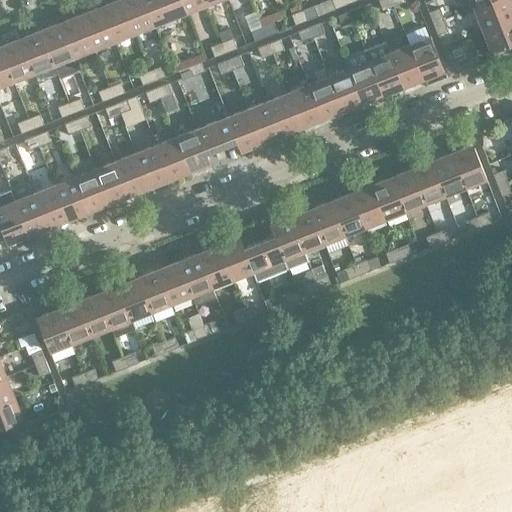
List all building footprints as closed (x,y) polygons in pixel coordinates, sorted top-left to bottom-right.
[(134,31),(121,0),(115,0),(101,6),(114,39),(134,31)] [(145,0),(121,0),(134,31),(154,23),(145,1),(146,0),(145,0)] [(147,0),(146,0),(145,1),(154,23),(186,10),(181,0),(147,0)] [(206,2),(204,0),(181,0),(186,10),(206,2)] [(346,4),(344,0),(331,0),(335,8),(346,4)] [(393,5),(391,0),(378,0),(382,9),(393,5)] [(511,15),(511,7),(509,0),(489,0),(474,6),(482,28),(511,15)] [(313,5),(302,9),(306,20),(317,15),(313,5)] [(114,39),(101,6),(80,14),(93,47),(114,39)] [(364,16),(360,6),(349,11),(353,21),(364,16)] [(438,7),(428,11),(432,23),(443,19),(438,7)] [(306,20),(302,9),(291,14),(295,24),(306,20)] [(353,21),(349,11),(338,15),(342,25),(353,21)] [(93,47),(80,14),(60,22),(73,55),(93,47)] [(511,41),(511,15),(482,28),(495,59),(511,52),(511,45),(511,42),(511,41)] [(447,30),(443,19),(432,23),(437,34),(447,30)] [(273,21),(262,25),(266,36),(277,31),(273,21)] [(73,55),(60,22),(40,30),(53,63),(73,55)] [(324,32),(320,22),(309,26),(313,37),(324,32)] [(266,36),(262,25),(250,30),(254,40),(266,36)] [(313,37),(309,26),(298,31),(302,41),(313,37)] [(53,63),(40,30),(20,38),(33,71),(53,63)] [(441,65),(430,36),(409,44),(422,77),(443,69),(441,65)] [(232,37),(221,41),(225,52),(236,47),(232,37)] [(33,71),(20,38),(0,45),(0,46),(13,79),(33,71)] [(284,48),(280,38),(268,42),(272,53),(284,48)] [(225,52),(221,41),(210,46),(214,56),(225,52)] [(384,41),(364,49),(381,93),(402,85),(389,52),(384,41)] [(272,53),(268,42),(257,47),(261,57),(272,53)] [(422,77),(409,44),(389,52),(402,85),(422,77)] [(0,83),(13,79),(0,46),(0,83)] [(381,93),(364,49),(344,57),(348,68),(361,101),(381,93)] [(243,64),(239,54),(228,59),(232,69),(243,64)] [(232,69),(228,59),(217,63),(221,73),(232,69)] [(200,60),(188,64),(193,74),(204,70),(200,60)] [(193,74),(188,64),(177,69),(181,79),(193,74)] [(160,65),(149,70),(153,80),(164,76),(160,65)] [(361,101),(348,68),(328,76),(341,109),(361,101)] [(153,80),(149,70),(138,74),(142,85),(153,80)] [(341,109),(328,76),(308,84),(321,117),(341,109)] [(120,81),(109,86),(113,96),(124,92),(120,81)] [(171,93),(167,82),(156,87),(160,97),(171,93)] [(321,117),(308,84),(288,92),(301,125),(321,117)] [(113,96),(109,86),(97,90),(102,101),(113,96)] [(160,97),(156,87),(145,91),(149,102),(160,97)] [(301,125),(288,92),(267,100),(280,133),(301,125)] [(79,97),(68,102),(72,112),(84,108),(79,97)] [(131,109),(127,98),(115,103),(120,113),(131,109)] [(280,133),(267,100),(247,108),(260,141),(280,133)] [(72,112),(68,102),(57,106),(61,117),(72,112)] [(120,113),(115,103),(104,107),(108,118),(120,113)] [(260,141),(247,108),(227,116),(236,138),(235,138),(239,149),(260,141)] [(39,113),(28,118),(32,128),(43,124),(39,113)] [(90,125),(86,114),(75,119),(79,129),(90,125)] [(236,138),(227,116),(195,128),(204,150),(205,150),(235,138),(236,138)] [(32,128),(28,118),(17,122),(21,133),(32,128)] [(79,129),(75,119),(64,123),(68,134),(79,129)] [(204,150),(195,128),(175,136),(188,169),(209,161),(205,150),(204,150)] [(50,141),(46,130),(35,135),(39,145),(50,141)] [(39,145),(35,135),(24,139),(28,150),(39,145)] [(188,169),(175,136),(155,144),(168,177),(188,169)] [(168,177),(155,144),(135,152),(148,185),(168,177)] [(485,177),(472,144),(451,152),(464,185),(485,177)] [(0,160),(10,157),(6,146),(0,148),(0,160)] [(148,185),(135,152),(115,160),(128,193),(148,185)] [(464,185),(451,152),(431,160),(444,193),(464,185)] [(128,193),(115,160),(95,168),(108,201),(128,193)] [(444,193),(431,160),(411,168),(424,201),(444,193)] [(108,201),(95,168),(74,176),(87,209),(108,201)] [(424,201),(411,168),(391,176),(404,209),(424,201)] [(502,169),(492,173),(497,184),(507,180),(502,169)] [(87,209),(74,176),(54,184),(67,217),(87,209)] [(404,209),(391,176),(371,184),(384,217),(404,209)] [(511,191),(507,180),(497,184),(501,195),(511,191)] [(67,217),(54,184),(34,192),(47,225),(67,217)] [(384,217),(371,184),(351,192),(364,225),(384,217)] [(47,225),(34,192),(14,200),(27,233),(47,225)] [(364,225),(351,192),(331,200),(344,233),(364,225)] [(27,233),(14,200),(0,205),(0,225),(6,241),(27,233)] [(344,233),(331,200),(310,208),(323,241),(344,233)] [(323,241),(310,208),(290,216),(303,249),(323,241)] [(488,211),(477,216),(481,226),(492,222),(488,211)] [(274,235),(287,268),(308,260),(303,249),(290,216),(269,224),(273,235),(274,235)] [(481,226),(477,216),(465,220),(469,231),(481,226)] [(448,227),(436,232),(440,242),(452,238),(448,227)] [(440,242),(436,232),(425,236),(429,246),(440,242)] [(273,235),(243,247),(242,247),(251,269),(256,280),(287,268),(274,235),(273,235)] [(239,236),(218,244),(231,277),(251,269),(242,247),(243,247),(239,236)] [(407,243),(396,248),(400,258),(411,253),(407,243)] [(231,277),(218,244),(198,252),(211,285),(231,277)] [(400,258),(396,248),(385,252),(389,262),(400,258)] [(215,296),(211,285),(198,252),(178,260),(191,293),(195,304),(215,296)] [(367,259),(356,264),(360,274),(371,269),(367,259)] [(191,293),(178,260),(157,268),(170,301),(191,293)] [(360,274),(356,264),(344,268),(349,278),(360,274)] [(170,301),(157,268),(137,276),(150,309),(170,301)] [(307,271),(303,280),(304,284),(315,280),(311,270),(307,271)] [(327,275),(315,280),(319,290),(331,285),(327,275)] [(154,318),(150,309),(137,276),(117,284),(133,326),(154,318)] [(319,290),(315,280),(304,284),(308,294),(319,290)] [(135,328),(133,326),(117,284),(97,292),(110,325),(114,336),(135,328)] [(284,292),(288,302),(299,298),(295,288),(284,292)] [(110,325),(97,292),(77,300),(90,333),(110,325)] [(90,333),(77,300),(57,308),(70,341),(90,333)] [(255,304),(243,308),(247,318),(259,314),(255,304)] [(70,341),(57,308),(36,316),(49,349),(70,341)] [(247,318),(243,308),(232,312),(236,323),(247,318)] [(214,320),(203,324),(207,334),(218,330),(214,320)] [(207,334),(203,324),(192,328),(196,339),(207,334)] [(37,340),(34,333),(19,339),(22,346),(37,340)] [(174,336),(162,340),(166,350),(178,346),(174,336)] [(166,350),(162,340),(151,344),(155,355),(166,350)] [(45,360),(41,349),(31,353),(35,364),(45,360)] [(133,352),(122,356),(126,366),(138,362),(133,352)] [(126,366),(122,356),(111,360),(115,371),(126,366)] [(50,371),(45,360),(35,364),(39,375),(50,371)] [(93,367),(82,372),(86,382),(97,378),(93,367)] [(86,382),(82,372),(71,376),(75,387),(86,382)] [(511,373),(473,389),(482,413),(511,401),(511,373)] [(0,401),(13,396),(5,376),(0,378),(0,401)] [(24,425),(13,396),(0,401),(0,425),(2,425),(5,433),(24,425)] [(511,401),(482,413),(491,436),(511,428),(511,401)] [(414,412),(382,425),(392,449),(423,436),(414,412)] [(382,425),(355,435),(365,459),(392,449),(382,425)] [(511,428),(491,436),(501,460),(511,455),(511,428)] [(423,436),(392,449),(401,472),(433,460),(423,436)] [(392,449),(365,459),(374,483),(401,472),(392,449)] [(314,451),(254,475),(263,497),(323,474),(314,451)] [(511,455),(501,460),(510,484),(511,482),(511,455)] [(433,460),(401,472),(410,496),(442,483),(433,460)] [(401,472),(374,483),(384,506),(410,496),(401,472)] [(442,483),(410,496),(416,511),(438,511),(451,507),(442,483)] [(208,511),(202,496),(160,511),(208,511)] [(416,511),(410,496),(384,506),(385,511),(416,511)]
